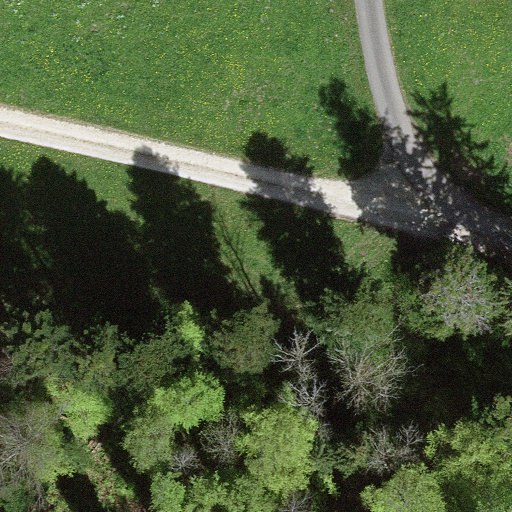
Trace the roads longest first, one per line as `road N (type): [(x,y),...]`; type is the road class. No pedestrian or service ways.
road 1 (track): [(452,203),(317,191),(0,122)]
road 2 (unclassified): [(368,0),(388,98),(414,163),(452,203),(511,231)]
